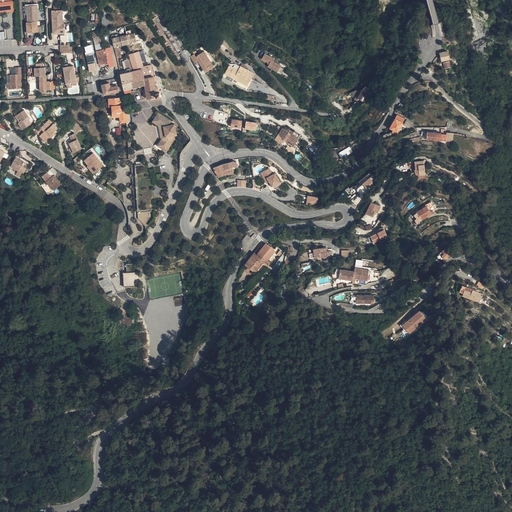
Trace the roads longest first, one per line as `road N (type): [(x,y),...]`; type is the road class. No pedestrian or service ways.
road 1 (tertiary): [(267,231),(236,273),(230,323),(192,374),(102,440),(93,493),(52,510),(0,499)]
road 2 (tertiary): [(212,161),(186,218),(189,232),(200,233),(213,203),(237,190),(297,215),(347,208),(340,225),(267,231)]
road 3 (tertiary): [(430,0),(435,49),(358,167),(314,182),(267,155),(212,161)]
road 4 (residential): [(267,231),(296,245),(286,290),(302,300),(389,310),(441,276)]
road 5 (residential): [(127,246),(116,199),(0,132)]
road 6 (residential): [(200,142),(150,245),(141,252),(127,246)]
